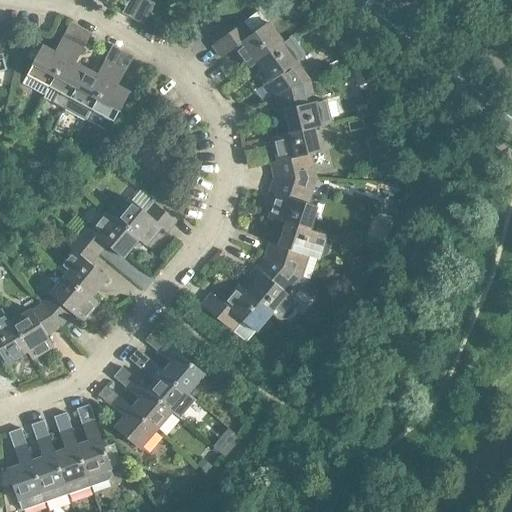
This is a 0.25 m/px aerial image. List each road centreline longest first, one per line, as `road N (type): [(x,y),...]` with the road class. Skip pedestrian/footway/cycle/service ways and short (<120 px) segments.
road 1 (residential): [(0,411),(75,385),(207,231),(224,174),(217,120),(174,65),(67,7),(13,0)]
road 2 (tertiary): [(511,117),(358,0)]
